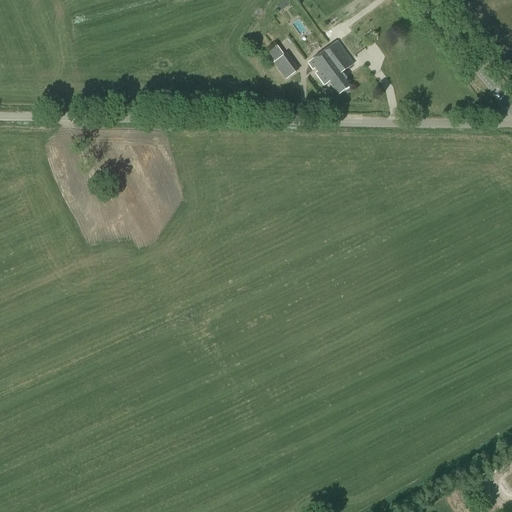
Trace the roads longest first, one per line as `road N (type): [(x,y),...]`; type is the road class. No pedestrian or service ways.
road 1 (unclassified): [(511,121),(0,116)]
road 2 (tertiary): [(511,108),(424,0)]
